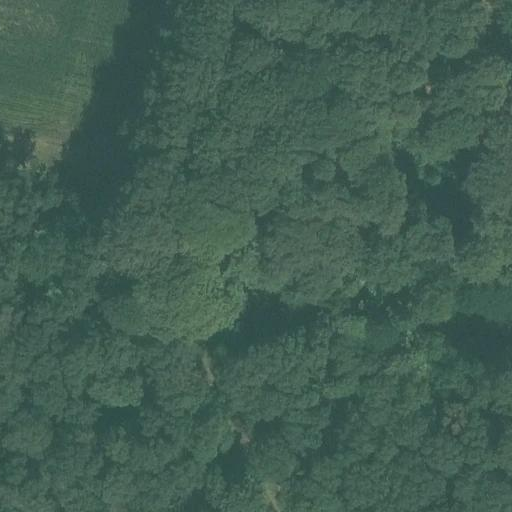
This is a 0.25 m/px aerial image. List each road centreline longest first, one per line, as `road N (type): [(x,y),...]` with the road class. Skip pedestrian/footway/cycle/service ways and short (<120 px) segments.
road 1 (unclassified): [(511,337),(146,241)]
road 2 (unclassified): [(146,241),(218,98),(252,0)]
road 3 (unclassified): [(146,241),(0,206)]
